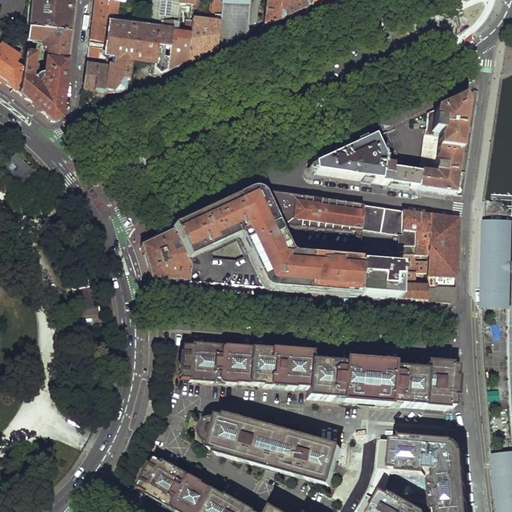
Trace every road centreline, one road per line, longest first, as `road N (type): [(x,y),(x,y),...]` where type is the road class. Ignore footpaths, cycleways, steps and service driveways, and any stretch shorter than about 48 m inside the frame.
road 1 (secondary): [(133,211),(489,42)]
road 2 (residential): [(123,300),(138,293),(458,318)]
road 3 (residential): [(185,80),(77,125),(70,118),(85,0)]
road 4 (residential): [(271,169),(485,75)]
road 5 (residential): [(401,0),(195,99)]
road 6 (primary): [(62,497),(90,463),(119,399),(123,300)]
road 7 (residential): [(271,169),(279,183),(465,208)]
road 8 (residential): [(481,511),(458,318)]
road 9 (residential): [(360,0),(185,80)]
road 10 (residential): [(195,99),(80,153),(45,150)]
road 11 (residential): [(133,211),(155,222),(271,169)]
road 12 (residential): [(465,208),(485,75)]
